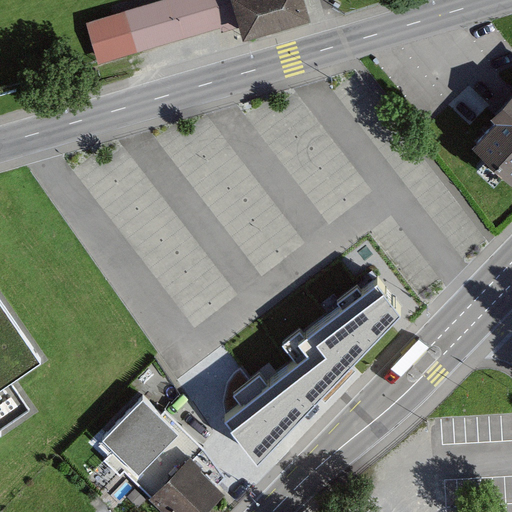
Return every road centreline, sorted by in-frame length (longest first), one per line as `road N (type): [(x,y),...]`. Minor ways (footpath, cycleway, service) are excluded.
road 1 (residential): [(0,145),(496,0)]
road 2 (secondary): [(481,306),(277,511)]
